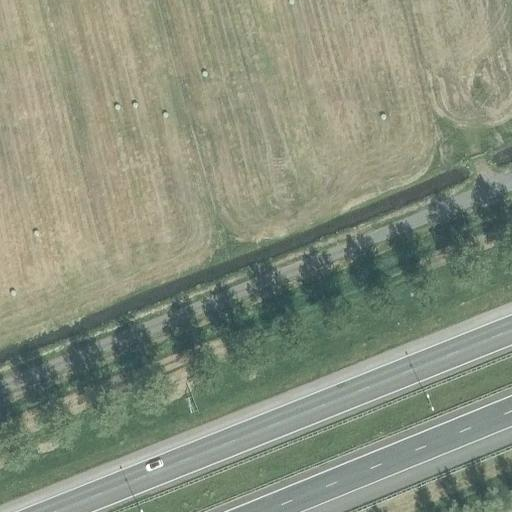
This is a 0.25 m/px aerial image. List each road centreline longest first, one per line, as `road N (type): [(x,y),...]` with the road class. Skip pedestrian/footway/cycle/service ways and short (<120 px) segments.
road 1 (unclassified): [(0,389),(511,186)]
road 2 (motorway): [(511,330),(55,511)]
road 3 (motorway): [(264,511),(511,411)]
